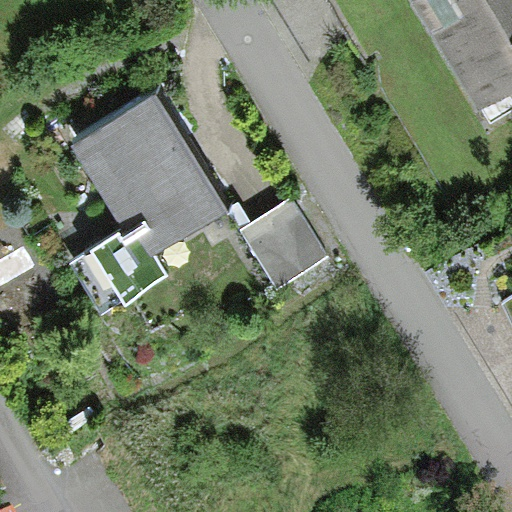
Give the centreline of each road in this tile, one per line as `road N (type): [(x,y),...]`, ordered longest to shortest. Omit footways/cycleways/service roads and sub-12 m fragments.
road 1 (residential): [(225,0),(511,468)]
road 2 (residential): [(68,511),(0,400)]
